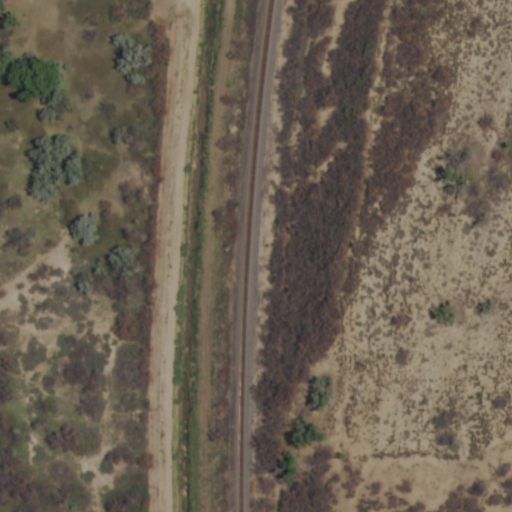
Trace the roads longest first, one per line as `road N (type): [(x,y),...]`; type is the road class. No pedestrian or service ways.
road 1 (track): [(390,511),(394,165),(431,0)]
road 2 (track): [(329,0),(297,227),(299,511)]
